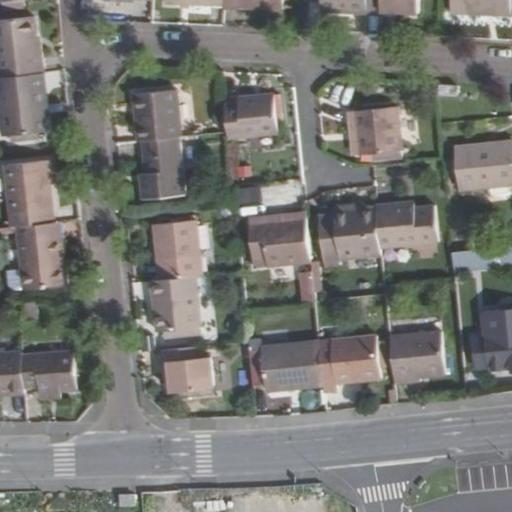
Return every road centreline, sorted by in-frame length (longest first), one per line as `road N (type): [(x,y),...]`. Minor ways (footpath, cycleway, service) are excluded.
road 1 (residential): [(304,53),(132,44),(91,67),(123,458)]
road 2 (tertiary): [(123,458),(511,428)]
road 3 (residential): [(511,62),(304,53)]
road 4 (residential): [(315,186),(304,53)]
road 5 (tertiary): [(123,458),(0,460)]
